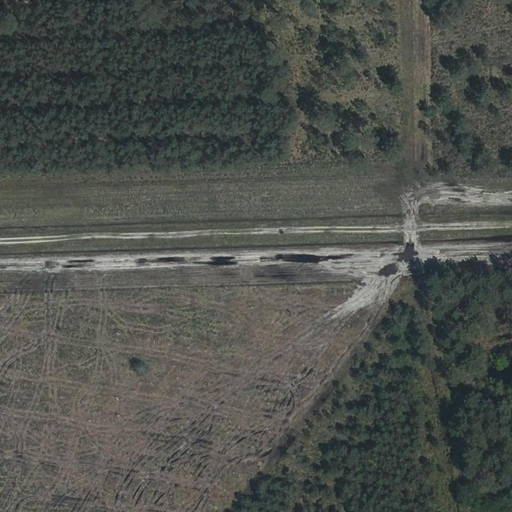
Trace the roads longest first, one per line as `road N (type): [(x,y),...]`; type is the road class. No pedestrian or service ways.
road 1 (track): [(475,511),(419,193),(416,0)]
road 2 (track): [(0,214),(511,190)]
